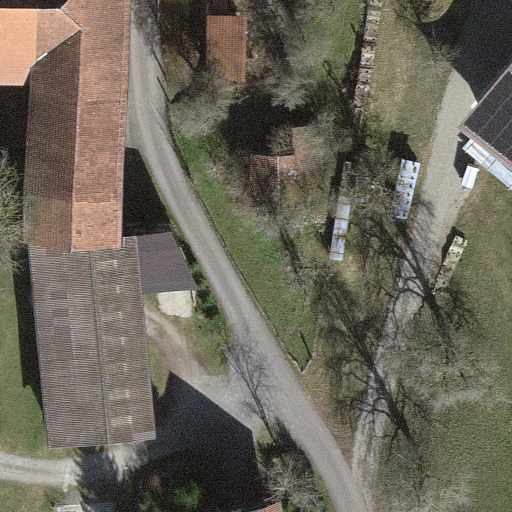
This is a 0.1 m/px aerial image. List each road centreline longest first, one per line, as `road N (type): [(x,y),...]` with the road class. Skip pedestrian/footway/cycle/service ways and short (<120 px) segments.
road 1 (residential): [(147,0),(158,132),(178,193),(272,379),(354,500)]
road 2 (track): [(511,82),(427,265),(354,500)]
